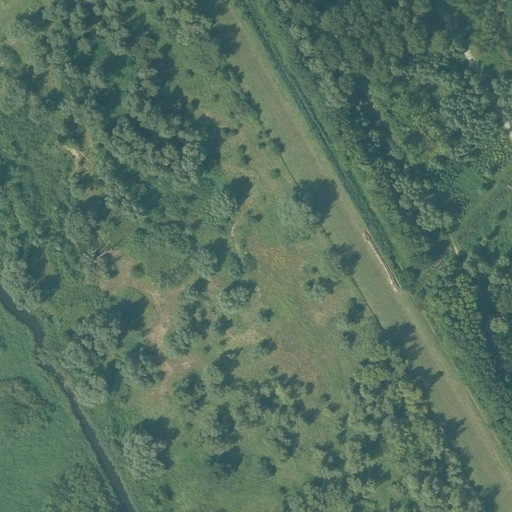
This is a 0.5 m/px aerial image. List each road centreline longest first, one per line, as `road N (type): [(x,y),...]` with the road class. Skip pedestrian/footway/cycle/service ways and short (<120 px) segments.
road 1 (unknown): [(309,0),(451,239)]
road 2 (unknown): [(451,239),(511,394)]
road 3 (track): [(511,133),(436,0)]
